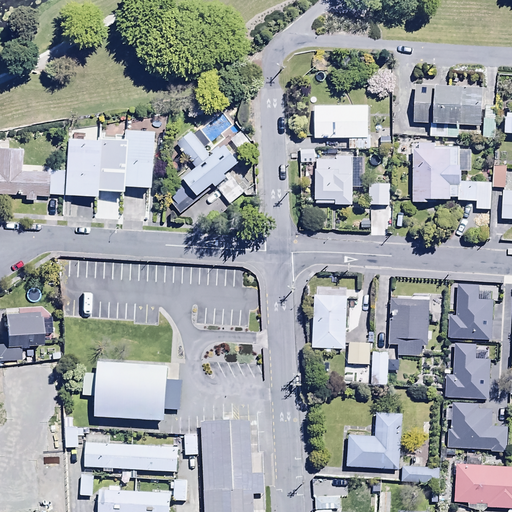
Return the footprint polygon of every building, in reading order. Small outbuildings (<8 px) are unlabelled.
[(483,92),(415,88),(414,126),(431,127),(430,139),(458,140),(459,128),(481,129),(483,92)] [(369,109),(315,110),(315,143),(349,142),(349,152),(370,151),(369,109)] [(495,143),(496,110),(486,110),(486,121),(484,121),(483,142),(495,143)] [(391,152),(391,129),(376,129),(376,152),(391,152)] [(101,146),(71,144),(68,200),(100,202),(101,196),(126,198),(127,192),(153,193),(156,136),(127,134),(127,144),(102,142),(101,146)] [(212,160),(193,135),(178,147),(198,173),(184,184),(199,203),(215,190),(216,193),(229,183),(225,178),(239,168),(225,149),(212,160)] [(419,153),(414,153),(413,206),(451,208),(451,202),(458,202),(458,204),(476,205),(476,213),(491,213),(492,186),(462,185),(463,174),(471,175),(472,150),(437,149),(437,145),(419,145),(419,153)] [(21,152),(0,150),(0,197),(50,200),(50,198),(64,199),(65,172),(47,171),(47,177),(20,175),(21,152)] [(337,162),(315,163),(316,206),(334,205),(334,209),(353,208),(351,158),(337,159),(337,162)] [(494,168),(493,191),(507,191),(508,168),(494,168)] [(390,210),(390,187),(369,187),(369,210),(390,210)] [(511,194),(503,194),(501,221),(511,222),(511,194)] [(457,319),(449,319),(449,341),(491,343),(492,302),(479,302),(480,288),(458,287),(457,319)] [(333,352),(346,353),(346,299),(338,299),(338,298),(315,298),(313,352),(324,352),(324,356),(333,356),(333,352)] [(430,302),(390,301),(389,348),(397,348),(397,358),(425,358),(426,350),(429,351),(430,302)] [(0,347),(0,364),(21,363),(20,353),(45,352),(44,313),(1,315),(2,347),(0,347)] [(371,346),(349,345),(348,367),(370,368),(371,346)] [(446,379),(445,400),(489,403),(491,362),(476,361),(477,347),(456,346),(454,379),(446,379)] [(390,356),(373,355),(371,388),(387,389),(387,374),(397,375),(398,359),(390,359),(390,356)] [(168,363),(96,358),(93,414),(165,418),(168,363)] [(448,432),(447,450),(491,452),(491,454),(507,455),(508,430),(492,429),(493,412),(480,412),(481,407),(453,406),(453,412),(446,412),(446,423),(452,423),(451,433),(448,432)] [(349,438),(347,470),(400,473),(403,416),(377,414),(376,439),(349,438)] [(72,420),(65,420),(65,430),(47,430),(47,452),(78,452),(78,439),(85,439),(85,431),(72,431),(72,420)] [(206,511),(254,511),(249,422),(201,425),(206,511)] [(107,435),(89,434),(87,471),(181,477),(183,449),(106,445),(107,435)] [(198,436),(184,437),(185,460),(189,459),(189,461),(194,461),(193,459),(199,459),(198,436)] [(29,460),(0,461),(0,511),(32,510),(29,460)] [(511,511),(511,470),(456,467),(454,506),(487,507),(487,511),(511,511)] [(440,469),(402,469),(401,487),(440,487),(440,469)] [(81,477),(80,500),(94,500),(95,477),(81,477)] [(325,488),(315,488),(314,511),(340,511),(341,499),(325,499),(325,488)] [(175,511),(177,496),(106,492),(104,511),(175,511)]
